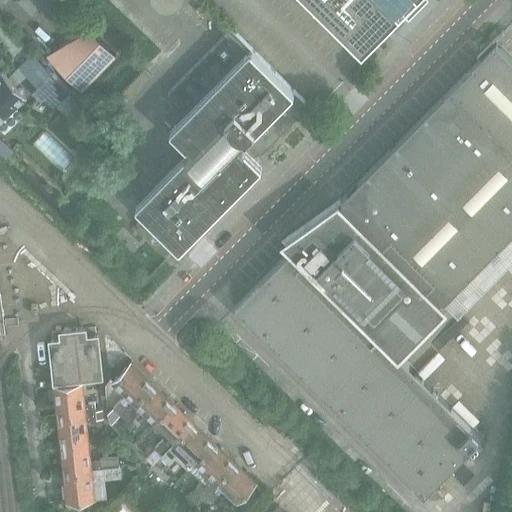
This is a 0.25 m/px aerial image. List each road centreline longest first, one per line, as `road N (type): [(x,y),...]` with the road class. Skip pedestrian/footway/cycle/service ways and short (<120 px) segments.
road 1 (unclassified): [(145,345),(487,0)]
road 2 (unclassified): [(145,345),(0,209)]
road 3 (unclassified): [(275,468),(145,345)]
